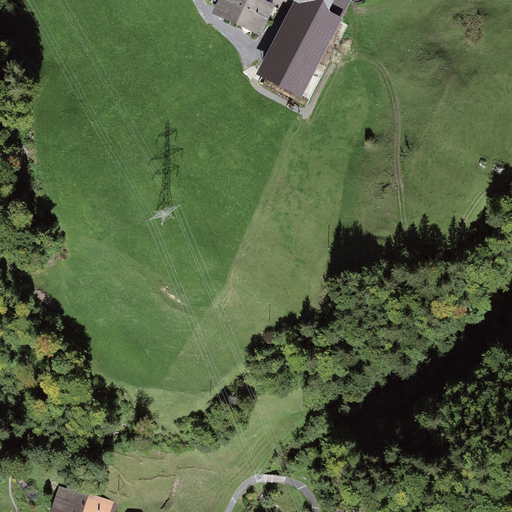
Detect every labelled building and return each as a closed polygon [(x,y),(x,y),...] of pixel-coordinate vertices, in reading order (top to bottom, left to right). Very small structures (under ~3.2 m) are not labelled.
[(219,11),(260,30),(270,8),(253,0),(214,0),(222,4),(219,11)] [(263,75),(298,93),(347,0),(286,0),(285,1),(294,6),(297,0),(300,0),(302,1),(263,75)] [(13,467),(17,477),(26,473),(22,463),(13,467)] [(59,490),(52,510),(59,511),(83,511),(87,499),(59,490)] [(115,511),(118,504),(108,501),(106,506),(87,499),(83,511),(115,511)]
